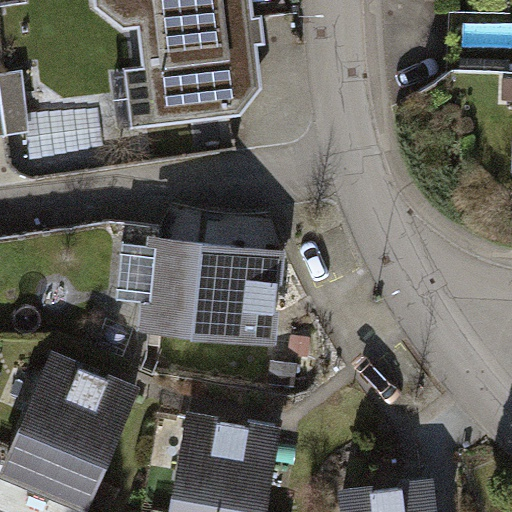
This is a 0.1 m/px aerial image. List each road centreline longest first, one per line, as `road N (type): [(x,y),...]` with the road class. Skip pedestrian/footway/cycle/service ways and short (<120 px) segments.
road 1 (residential): [(433,307),(397,255),(346,143),(337,0)]
road 2 (residential): [(511,410),(433,307)]
